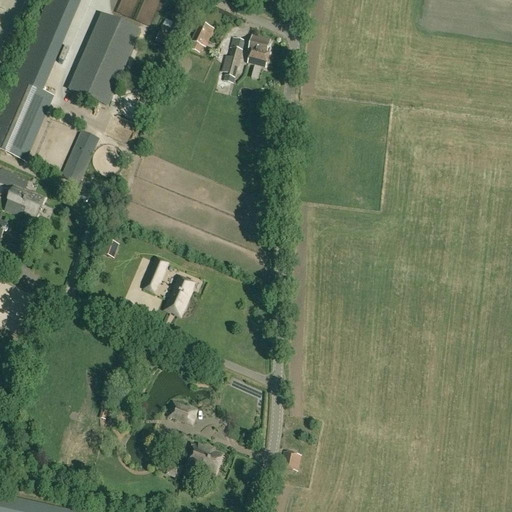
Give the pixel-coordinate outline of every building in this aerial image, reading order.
[(0,151),(26,163),(54,96),(44,92),(82,0),(47,0),(0,110),(0,151)] [(108,107),(141,32),(102,15),(69,90),(108,107)] [(207,43),(211,36),(208,34),(211,28),(200,23),(192,42),(194,42),(190,49),(199,53),(202,47),(203,47),(205,42),(207,43)] [(182,39),(184,33),(173,28),(170,36),(160,32),(155,42),(182,53),(187,41),(182,39)] [(250,52),(247,64),(266,68),(270,49),(268,49),(270,41),(252,36),(249,49),(251,49),(250,52)] [(225,76),(235,78),(242,51),(232,49),(230,58),(226,57),(222,73),(226,74),(225,76)] [(79,186),(99,140),(81,132),(61,178),(79,186)] [(2,171),(1,173),(2,171),(9,175),(5,184),(14,189),(5,211),(23,218),(24,215),(36,220),(45,199),(24,190),(28,182),(2,171)] [(0,238),(1,238),(4,232),(5,232),(6,231),(8,228),(7,226),(6,225),(7,225),(0,221),(0,238)] [(108,241),(103,255),(113,259),(119,246),(108,241)] [(151,268),(152,269),(165,274),(169,264),(155,258),(151,268)] [(180,318),(195,284),(179,277),(165,311),(180,318)] [(192,426),(197,411),(173,402),(167,417),(192,426)] [(100,418),(106,420),(107,416),(110,417),(112,410),(103,408),(100,418)] [(198,446),(190,444),(189,449),(194,451),(188,465),(198,469),(198,470),(204,473),(205,471),(215,475),(222,455),(205,449),(206,447),(199,445),(198,446)] [(297,472),(300,456),(284,452),(280,468),(297,472)] [(74,511),(0,495),(0,511),(74,511)]
